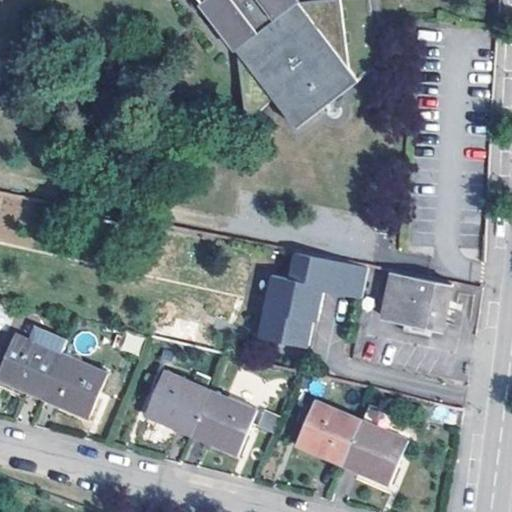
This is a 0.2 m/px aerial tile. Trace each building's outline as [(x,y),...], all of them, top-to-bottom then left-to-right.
[(203,0),(200,3),(236,50),(243,113),(258,111),(273,97),(296,128),(361,77),(350,63),(340,0),(203,0)] [(0,240),(32,248),(42,204),(0,193),(0,240)] [(274,276),(262,335),(311,345),(318,313),(322,314),(327,292),(365,299),(371,268),(297,253),(292,279),(274,276)] [(445,331),(453,285),(382,270),(373,316),(445,331)] [(126,332),(121,349),(137,354),(142,337),(126,332)] [(0,378),(44,397),(62,356),(19,336),(0,376),(0,378)] [(62,356),(44,397),(90,418),(108,376),(62,356)] [(193,434),(212,391),(166,372),(148,413),(193,434)] [(212,391),(193,434),(238,454),(258,412),(212,391)] [(344,465),(363,424),(317,403),(299,445),(344,465)] [(363,424),(344,465),(390,486),(408,444),(390,436),(397,418),(370,406),(363,424)] [(281,420),(265,413),(258,429),(275,436),(281,420)]
